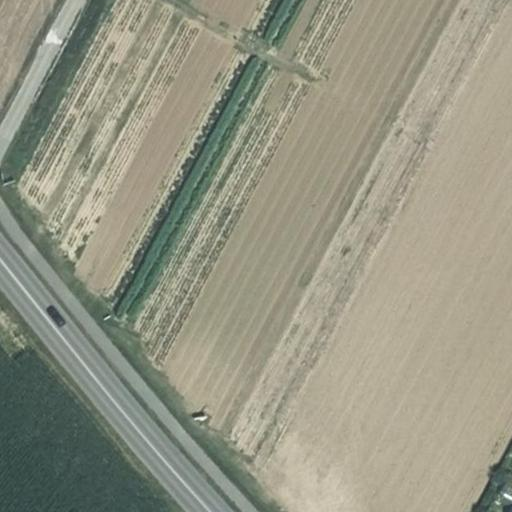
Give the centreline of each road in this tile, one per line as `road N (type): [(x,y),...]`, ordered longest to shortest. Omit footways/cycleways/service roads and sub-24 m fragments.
road 1 (secondary): [(0,256),(114,400),(219,511)]
road 2 (track): [(0,141),(75,0)]
